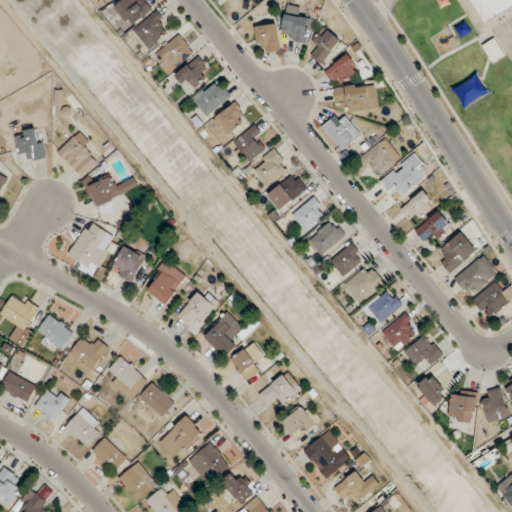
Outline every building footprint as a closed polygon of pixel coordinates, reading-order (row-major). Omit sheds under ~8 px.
[(132,27),(152,9),(143,0),(123,0),(115,7),(132,27)] [(511,0),(467,0),(480,22),(511,3),(511,0)] [(299,8),(287,6),(281,38),(307,42),(311,20),(298,17),(299,8)] [(149,49),(170,29),(154,12),(133,32),(149,49)] [(277,53),(279,26),(257,25),(255,52),(277,53)] [(325,65),(338,37),(321,29),(314,44),(317,46),(311,59),(325,65)] [(155,55),(163,64),(171,58),(178,66),(194,52),(179,35),(155,55)] [(505,55),(494,38),(482,46),(492,63),(505,55)] [(335,86),(360,71),(350,54),(325,69),(335,86)] [(189,92),(212,74),(199,57),(176,74),(189,92)] [(192,99),(207,117),(230,97),(215,79),(192,99)] [(378,108),(375,84),(334,89),(336,106),(346,104),(347,112),(378,108)] [(229,135),(247,117),(232,102),(214,121),(229,135)] [(362,135),(345,116),(339,122),(335,117),(322,128),(342,152),(362,135)] [(249,162),(270,144),(254,125),(233,143),(249,162)] [(30,163),(48,157),(37,127),(13,136),(20,155),(26,153),(30,163)] [(58,153),(81,177),(96,162),(89,154),(95,148),(79,132),(58,153)] [(252,167),(267,186),(289,168),(275,149),(252,167)] [(282,212),(307,188),(293,173),(268,196),(282,212)] [(134,177),(116,187),(110,176),(88,187),(98,207),(139,187),(134,177)] [(403,210),(417,223),(435,203),(421,190),(403,210)] [(292,216),(305,232),(328,212),(314,196),(292,216)] [(440,240),(451,221),(433,210),(418,235),(426,240),(429,234),(440,240)] [(96,272),(117,237),(89,221),(68,255),(96,272)] [(308,240),(322,257),(345,237),(331,221),(308,240)] [(452,273),(477,250),(461,232),(436,255),(452,273)] [(341,277),(364,263),(353,246),(330,260),(341,277)] [(111,272),(133,282),(145,257),(124,247),(111,272)] [(455,277),(467,296),(498,276),(485,257),(455,277)] [(145,290),(167,306),(187,276),(165,261),(145,290)] [(386,282),(376,270),(369,275),(364,269),(344,286),(359,304),(386,282)] [(511,301),(495,282),(473,301),(489,320),(511,301)] [(404,305),(386,288),(364,310),(381,327),(404,305)] [(177,316),(186,324),(193,316),(201,323),(217,305),(201,290),(177,316)] [(41,310),(15,291),(0,312),(0,314),(24,332),(41,310)] [(398,351),(422,329),(407,311),(382,333),(398,351)] [(61,350),(75,333),(51,313),(37,330),(61,350)] [(204,337),(226,359),(256,328),(250,322),(243,329),(228,313),(204,337)] [(11,340),(21,347),(26,339),(17,332),(11,340)] [(425,359),(430,366),(444,356),(428,334),(404,351),(416,366),(425,359)] [(89,376),(109,348),(94,337),(89,345),(80,339),(65,360),(89,376)] [(231,361),(246,379),(268,362),(253,343),(231,361)] [(117,376),(111,384),(132,401),(149,379),(120,356),(109,370),(117,376)] [(37,387),(10,370),(0,386),(0,388),(26,405),(37,387)] [(267,406),(275,399),(281,406),(302,389),(287,371),(259,395),(267,406)] [(511,401),(511,378),(502,384),(511,401)] [(175,404),(153,382),(140,396),(162,417),(175,404)] [(34,409),(55,423),(70,399),(49,386),(34,409)] [(465,418),(465,411),(476,411),(476,392),(450,392),(450,418),(465,418)] [(282,423),(296,440),(320,421),(306,404),(282,423)] [(105,427),(82,408),(64,430),(87,449),(105,427)] [(177,460),(204,433),(187,416),(160,443),(177,460)] [(328,479),(352,458),(327,430),(303,452),(328,479)] [(108,436),(90,453),(112,475),(129,457),(108,436)] [(210,485),(230,464),(209,443),(188,463),(210,485)] [(118,480),(137,502),(158,484),(138,462),(118,480)] [(15,471),(0,470),(0,500),(15,501),(15,471)] [(220,485),(242,506),(255,493),(233,471),(220,485)] [(380,484),(372,476),(366,482),(355,471),(335,489),(347,503),(353,497),(359,503),(380,484)] [(511,485),(501,494),(511,507),(511,485)] [(44,511),(41,509),(47,503),(31,489),(17,505),(25,511),(24,511),(44,511)] [(150,511),(179,511),(187,506),(174,490),(166,496),(161,489),(146,501),(153,510),(150,511)] [(269,511),(258,500),(244,511),(269,511)]
